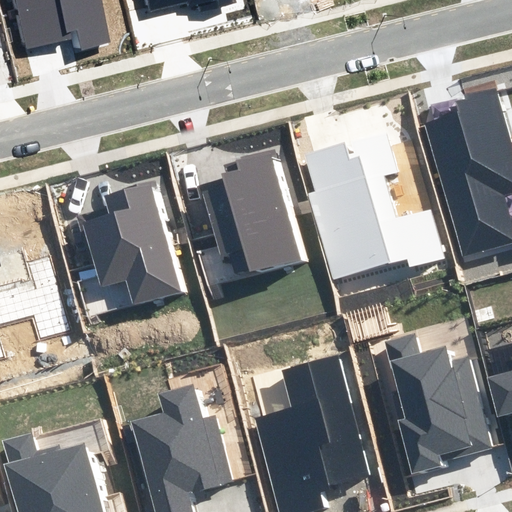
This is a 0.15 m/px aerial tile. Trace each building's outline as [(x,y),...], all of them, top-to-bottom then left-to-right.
[(110,43),(100,0),(12,0),(23,48),(76,37),(78,49),(110,43)] [(459,117),(426,127),(465,260),(511,246),(511,226),(503,195),(511,192),(511,144),(494,85),(453,97),(459,117)] [(387,133),(299,159),(334,278),(407,257),(410,267),(443,257),(429,207),(396,216),(384,174),(398,170),(387,133)] [(299,257),(268,153),(238,162),(242,174),(201,186),(222,256),(244,249),(250,271),(299,257)] [(181,290),(150,186),(107,199),(112,215),(85,223),(103,285),(127,278),(134,303),(181,290)] [(72,329),(50,255),(25,262),(31,280),(0,288),(0,356),(3,356),(0,346),(0,324),(32,315),(39,338),(72,329)] [(415,334),(384,341),(404,418),(399,419),(412,471),(441,464),(441,463),(492,450),(468,357),(450,361),(447,347),(420,354),(415,334)] [(368,473),(338,355),(283,369),(293,408),(257,417),(280,511),(309,511),(324,508),(318,485),(368,473)] [(511,372),(490,378),(499,415),(511,411),(511,372)] [(133,423),(155,511),(196,511),(192,491),(230,481),(214,416),(200,419),(192,388),(160,396),(165,415),(133,423)] [(31,434),(3,442),(9,464),(3,466),(15,511),(103,511),(84,443),(37,456),(31,434)]
